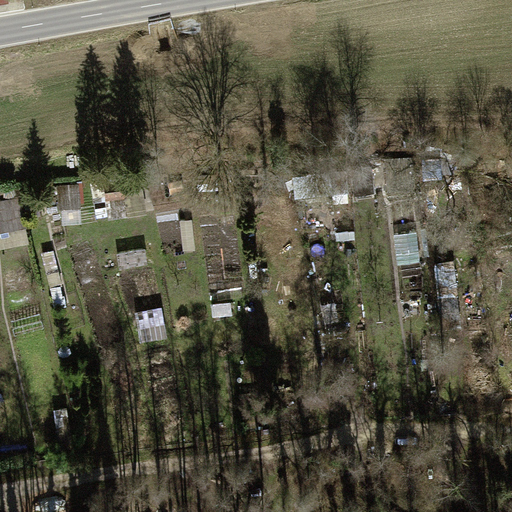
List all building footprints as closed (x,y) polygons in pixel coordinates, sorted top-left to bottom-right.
[(112,219),(151,213),(146,180),(107,186),(112,219)] [(63,182),(63,207),(86,207),(86,182),(63,182)] [(0,202),(0,247),(0,249),(33,242),(24,198),(0,202)] [(424,232),(396,232),(396,262),(424,262),(424,232)] [(442,313),(462,311),(459,261),(439,262),(442,313)] [(143,341),(170,337),(165,306),(139,310),(143,341)]
